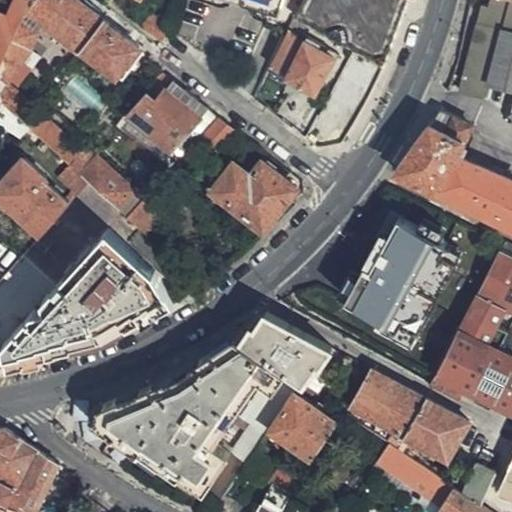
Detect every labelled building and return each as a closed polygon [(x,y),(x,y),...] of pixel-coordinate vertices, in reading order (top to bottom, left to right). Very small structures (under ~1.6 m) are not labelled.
[(0,60),(5,63),(24,29),(30,18),(36,5),(22,0),(16,0),(9,14),(0,9),(0,60)] [(53,0),(39,0),(36,5),(30,18),(36,23),(53,0)] [(82,56),(104,27),(69,0),(63,0),(40,27),(79,59),(82,56)] [(244,0),(271,18),(278,0),(244,0)] [(300,0),(293,16),(355,51),(358,47),(385,64),(408,0),(300,0)] [(511,0),(491,0),(490,7),(484,6),(461,91),(481,96),(485,95),(489,90),(490,82),(511,87),(511,0)] [(161,43),(169,33),(169,29),(150,15),(141,28),(161,43)] [(141,55),(104,27),(82,56),(122,86),(143,60),(140,56),(141,55)] [(287,28),(270,63),(316,89),(334,56),(287,28)] [(3,102),(22,119),(32,108),(10,90),(12,86),(21,92),(32,79),(23,71),(19,73),(16,70),(39,39),(24,29),(5,63),(3,102)] [(210,108),(175,80),(158,98),(150,92),(133,110),(173,148),(210,108)] [(31,127),(22,119),(3,102),(0,104),(0,123),(18,141),(31,127)] [(293,127),(306,137),(318,117),(305,109),(293,127)] [(475,125),(441,110),(423,133),(397,168),(511,224),(511,177),(466,154),(464,158),(457,154),(468,132),(470,132),(475,125)] [(221,116),(200,139),(212,149),(234,127),(221,116)] [(254,143),(242,132),(234,141),(247,152),(254,143)] [(0,183),(0,192),(42,234),(71,203),(48,182),(51,178),(26,155),(0,183)] [(91,181),(127,216),(145,198),(98,156),(82,174),(91,181)] [(268,223),(272,227),(286,213),(297,202),(291,196),(299,187),(261,157),(248,171),(232,158),(211,186),(264,228),(268,223)] [(82,174),(71,163),(61,174),(81,193),(91,181),(82,174)] [(145,198),(127,216),(147,235),(171,207),(152,191),(145,198)] [(12,342),(18,364),(99,338),(119,332),(145,320),(175,303),(158,271),(111,228),(97,245),(98,247),(74,274),(72,273),(48,300),(48,313),(37,314),(12,342)] [(397,231),(368,274),(361,272),(342,310),(385,331),(434,249),(397,231)] [(453,348),(435,387),(460,400),(466,387),(511,409),(511,248),(505,245),(453,348)] [(472,306),(488,274),(480,270),(463,302),(472,306)] [(249,323),(234,333),(306,384),(317,369),(319,371),(333,348),(267,312),(261,322),(257,327),(249,323)] [(168,378),(100,405),(99,421),(140,450),(142,448),(182,477),(182,475),(223,501),(275,430),(299,395),(306,384),(234,333),(181,372),(168,378)] [(352,405),(405,434),(426,397),(371,369),(352,405)] [(275,430),(318,459),(341,425),(330,416),(332,411),(325,405),(320,411),(299,395),(275,430)] [(426,397),(405,434),(450,457),(470,421),(426,397)] [(369,427),(348,414),(343,423),(362,437),(369,427)] [(0,478),(18,489),(39,450),(7,428),(0,429),(0,478)] [(398,448),(396,445),(381,467),(446,511),(447,511),(461,490),(398,448)] [(0,511),(25,511),(33,500),(41,504),(61,464),(39,450),(18,489),(0,478),(0,511)] [(477,462),(461,490),(481,503),(497,471),(477,462)] [(511,465),(500,491),(511,496),(511,465)] [(493,511),(481,503),(461,490),(447,511),(493,511)] [(263,511),(286,511),(291,504),(275,495),(263,511)]
